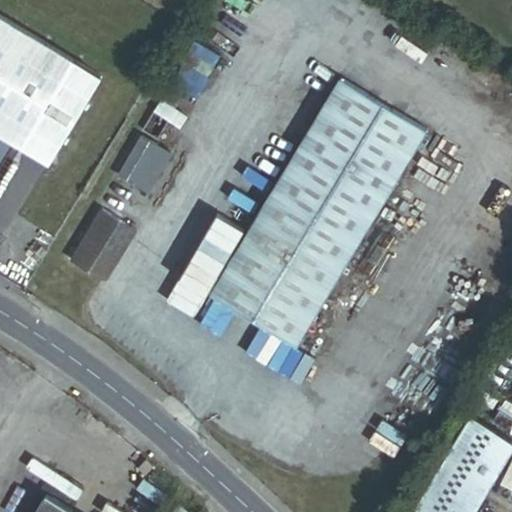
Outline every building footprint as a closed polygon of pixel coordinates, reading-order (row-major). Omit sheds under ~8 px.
[(0,132),(48,161),(99,75),(0,16),(0,132)] [(199,94),(223,42),(199,30),(174,82),(199,94)] [(340,78),(210,295),(297,346),(426,130),(340,78)] [(158,144),(142,135),(118,176),(134,185),(158,144)] [(172,152),(158,144),(134,185),(148,193),(172,152)] [(138,231),(101,209),(70,260),(107,282),(138,231)] [(472,511),(511,445),(511,444),(468,419),(412,511),(472,511)] [(77,511),(47,494),(36,511),(77,511)]
